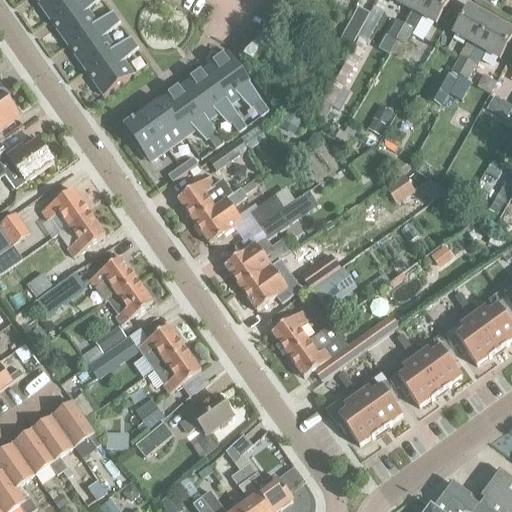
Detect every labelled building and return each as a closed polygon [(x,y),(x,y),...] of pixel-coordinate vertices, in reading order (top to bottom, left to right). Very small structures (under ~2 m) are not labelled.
[(35,0),(50,21),(79,0),(35,0)] [(79,0),(50,21),(69,47),(97,25),(89,13),(97,5),(102,0),(79,0)] [(413,13),(420,0),(390,0),(413,13)] [(449,0),(420,0),(413,13),(406,27),(413,31),(415,32),(423,19),(436,27),(451,1),(449,0)] [(351,51),(371,15),(359,9),(340,44),(351,51)] [(477,49),(492,23),(469,10),(454,36),(477,49)] [(97,25),(69,47),(87,73),(115,51),(106,39),(115,30),(121,25),(113,14),(107,19),(97,25)] [(389,36),(388,37),(396,42),(405,26),(397,21),(389,36)] [(511,40),(511,34),(492,23),(477,49),(500,62),(511,40)] [(405,26),(396,42),(398,43),(405,46),(413,31),(406,27),(405,26)] [(115,51),(87,73),(105,99),(134,78),(124,64),(133,55),(134,55),(139,49),(132,39),(125,44),(115,51)] [(360,40),(325,104),(333,109),(343,91),(368,44),(360,40)] [(210,68),(206,72),(231,108),(233,106),(239,102),(241,101),(242,102),(251,111),(255,109),(262,120),(270,114),(262,103),(228,56),(210,68)] [(460,57),(451,73),(460,78),(468,62),(460,57)] [(477,67),(468,62),(460,78),(468,83),(477,67)] [(188,84),(183,88),(209,124),(211,122),(217,118),(218,117),(220,119),(229,127),(232,125),(240,136),(247,130),(240,119),(231,108),(206,72),(188,84)] [(457,82),(442,73),(427,101),(443,109),(457,82)] [(452,93),(450,97),(462,103),(472,85),(468,83),(460,78),(457,83),(458,83),(452,93)] [(166,100),(161,104),(186,140),(195,134),(196,133),(197,135),(206,143),(210,141),(218,152),(225,146),(217,135),(209,124),(183,88),(166,100)] [(0,98),(0,130),(18,117),(19,114),(14,106),(10,106),(3,96),(0,98)] [(144,116),(143,116),(169,152),(186,140),(161,104),(149,112),(144,116)] [(325,104),(317,117),(326,122),(333,109),(325,104)] [(289,110),(283,122),(298,130),(305,117),(289,110)] [(385,127),(391,116),(380,110),(374,121),(368,131),(379,138),(385,127)] [(143,116),(126,129),(139,147),(136,149),(145,162),(148,160),(152,165),(169,152),(143,116)] [(349,127),(344,135),(351,138),(353,140),(358,132),(349,127)] [(259,129),(242,141),(250,152),(248,153),(249,153),(267,141),(259,129)] [(241,141),(228,151),(210,164),(218,175),(248,153),(250,152),(242,141),(241,141)] [(511,141),(500,158),(504,161),(511,147),(511,141)] [(0,181),(1,181),(5,178),(16,192),(26,184),(53,165),(38,143),(25,151),(23,148),(14,154),(9,157),(2,146),(0,147),(0,181)] [(179,168),(184,175),(197,166),(192,159),(179,168)] [(402,164),(393,171),(400,180),(404,177),(412,171),(402,164)] [(184,175),(179,168),(167,177),(171,183),(184,175)] [(404,179),(387,191),(395,202),(411,190),(404,179)] [(215,190),(208,180),(178,201),(194,225),(234,196),(224,183),(215,190)] [(259,229),(285,211),(296,203),(287,190),(258,210),(257,207),(248,213),(259,229)] [(241,191),(234,196),(194,225),(210,247),(239,226),(234,219),(235,209),(248,201),(241,191)] [(53,207),(42,215),(48,224),(59,216),(69,230),(89,215),(73,193),(53,207)] [(394,213),(398,220),(416,208),(412,201),(394,213)] [(285,211),(259,229),(257,230),(264,240),(267,244),(290,228),(289,228),(294,224),(285,211)] [(0,257),(15,248),(32,236),(17,215),(0,227),(0,257)] [(69,230),(79,244),(68,252),(74,261),(85,252),(105,238),(89,215),(69,230)] [(492,237),(489,245),(504,252),(508,244),(492,237)] [(248,251),(225,268),(242,292),(285,261),(292,256),(283,243),(272,250),(267,244),(264,240),(248,251)] [(445,248),(435,256),(444,268),(454,261),(445,248)] [(106,255),(81,273),(90,284),(95,292),(96,291),(106,305),(117,298),(138,283),(122,261),(114,266),(106,255)] [(341,270),(337,266),(331,257),(301,279),(311,293),(341,271),(341,270)] [(285,261),(242,292),(257,313),(288,291),(282,283),(281,282),(288,276),(290,268),(285,261)] [(76,275),(37,303),(49,319),(87,290),(76,275)] [(53,289),(43,276),(27,288),(37,301),(53,289)] [(391,285),(389,286),(392,290),(407,280),(404,276),(391,285)] [(335,277),(313,293),(327,312),(349,296),(335,277)] [(127,313),(115,321),(121,329),(153,306),(138,283),(117,298),(127,313)] [(511,295),(510,293),(508,290),(503,294),(511,306),(511,295)] [(461,296),(458,298),(456,300),(463,311),(469,307),(461,296)] [(509,311),(499,297),(493,301),(495,304),(503,315),(509,311)] [(477,318),(474,320),(499,355),(509,347),(509,346),(511,343),(511,326),(503,315),(495,304),(477,318)] [(477,318),(469,307),(463,311),(471,322),(474,320),(477,318)] [(304,313),(292,321),(292,320),(271,335),(288,358),(309,342),(300,329),(310,322),(304,313)] [(398,330),(390,319),(358,342),(366,353),(398,330)] [(471,322),(453,335),(461,346),(477,369),(489,361),(490,362),(499,355),(474,320),(471,322)] [(309,342),(288,358),(304,381),(334,359),(347,350),(332,327),(319,336),(319,335),(309,342)] [(149,344),(139,351),(154,373),(185,352),(170,329),(149,344)] [(46,340),(39,330),(27,339),(34,349),(46,340)] [(128,342),(119,330),(108,337),(116,350),(128,342)] [(461,346),(453,335),(450,332),(445,336),(455,350),(461,346)] [(403,337),(400,339),(397,341),(405,352),(411,348),(403,337)] [(437,345),(445,356),(451,352),(441,338),(435,342),(437,345)] [(437,345),(419,359),(416,361),(441,395),(462,379),(445,356),(437,345)] [(26,347),(16,354),(27,370),(37,363),(26,347)] [(419,359),(411,348),(405,352),(413,363),(416,361),(419,359)] [(52,349),(42,356),(50,366),(59,360),(52,349)] [(105,360),(97,349),(83,358),(90,368),(92,368),(105,360)] [(185,352),(154,373),(164,387),(163,388),(169,396),(180,388),(201,375),(185,352)] [(105,360),(92,368),(101,382),(121,368),(112,355),(105,360)] [(413,363),(395,376),(403,387),(419,410),(441,395),(416,361),(413,363)] [(0,368),(0,393),(23,377),(19,372),(8,380),(0,368)] [(403,387),(395,376),(393,373),(387,377),(397,391),(403,387)] [(344,375),(341,377),(339,378),(346,390),(352,386),(344,375)] [(379,384),(386,395),(392,391),(382,377),(376,381),(379,384)] [(360,397),(357,399),(382,435),(392,427),(391,426),(403,418),(386,395),(379,384),(360,397)] [(360,397),(352,386),(346,390),(354,401),(357,399),(360,397)] [(80,400),(74,404),(86,421),(98,413),(85,395),(79,399),(80,400)] [(192,418),(181,426),(188,436),(199,429),(206,438),(233,418),(218,398),(191,417),(192,418)] [(343,409),(335,414),(344,427),(359,449),(371,441),(372,442),(382,435),(357,399),(354,401),(343,409)] [(335,414),(343,409),(338,403),(326,412),(330,418),(331,417),(335,414)] [(95,436),(94,437),(72,406),(52,419),(74,452),(90,441),(97,451),(103,447),(95,436)] [(150,433),(166,421),(159,410),(142,422),(150,433)] [(74,452),(52,419),(32,433),(61,476),(67,472),(60,462),(74,452)] [(174,437),(164,425),(136,448),(146,460),(174,437)] [(32,433),(12,447),(35,480),(49,470),(56,480),(61,476),(32,433)] [(253,448),(244,437),(226,454),(234,465),(243,457),(253,448)] [(35,480),(12,447),(0,455),(0,471),(2,474),(16,493),(35,480)] [(97,451),(97,452),(104,462),(110,457),(107,453),(103,447),(97,451)] [(243,457),(234,465),(234,466),(239,473),(240,474),(250,466),(243,457)] [(250,466),(240,474),(248,484),(257,477),(250,466)] [(239,473),(232,479),(240,490),(248,484),(240,474),(239,473)] [(2,474),(0,475),(0,511),(14,511),(19,509),(21,511),(29,511),(25,505),(16,493),(2,474)] [(485,502),(480,508),(484,511),(511,511),(511,482),(500,474),(481,499),(485,502)] [(189,482),(194,489),(201,483),(195,477),(189,482)] [(257,477),(248,484),(257,498),(267,511),(279,511),(292,503),(277,483),(267,490),(257,477)] [(98,484),(89,491),(98,503),(107,497),(98,484)] [(249,504),(239,511),(267,511),(257,498),(248,484),(240,490),(249,504)] [(133,487),(123,496),(131,505),(141,496),(133,487)] [(452,487),(434,511),(436,511),(484,511),(480,508),(452,487)] [(224,511),(211,494),(202,501),(210,511),(239,511),(235,507),(228,511),(224,511)] [(164,502),(162,505),(167,511),(184,511),(173,496),(164,502)] [(59,499),(54,503),(59,511),(60,511),(69,506),(63,497),(59,499)] [(100,510),(101,511),(118,511),(111,501),(100,510)] [(202,501),(193,508),(196,511),(208,511),(210,511),(202,501)] [(25,505),(29,511),(37,511),(30,502),(25,505)]
